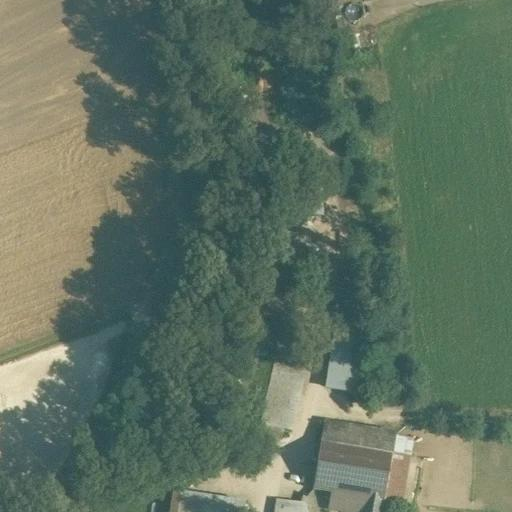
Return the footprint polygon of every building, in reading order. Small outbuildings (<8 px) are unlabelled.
[(339,0),(327,0),(329,10),(341,8),(339,0)] [(262,426),(293,431),(303,370),(272,365),(262,426)] [(321,444),(391,456),(394,437),(324,426),(321,444)] [(259,440),(260,440),(262,439),(263,438),(264,437),(265,434),(264,432),(263,430),(261,429),(259,429),(257,430),(255,431),(254,433),(254,435),(254,437),(256,438),(257,439),(258,439),(259,440)] [(252,443),(251,445),(252,447),(253,448),(255,449),(257,450),(259,449),(261,448),(262,447),(262,445),(261,442),(260,440),(259,440),(258,440),(258,439),(257,439),(256,439),(254,440),(253,441),(252,442),(252,443)] [(391,456),(321,444),(314,491),(331,493),(384,502),(391,456)] [(395,511),(405,458),(391,456),(384,502),(382,511),(395,511)] [(172,464),(138,463),(138,478),(164,479),(164,472),(172,472),(172,464)] [(382,511),(384,502),(331,493),(328,510),(342,511),(382,511)] [(242,511),(243,505),(173,494),(170,511),(242,511)] [(301,511),(303,506),(277,502),(275,511),(301,511)]
